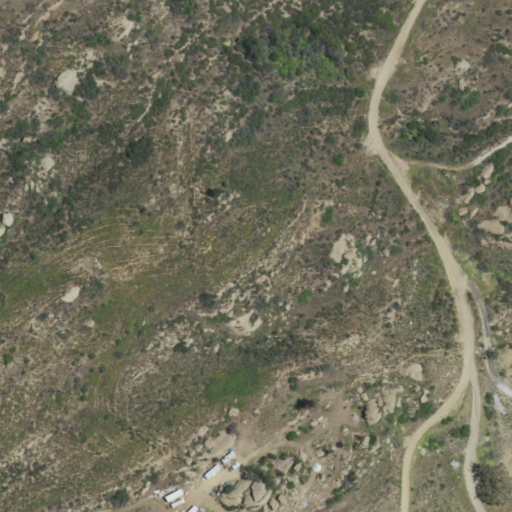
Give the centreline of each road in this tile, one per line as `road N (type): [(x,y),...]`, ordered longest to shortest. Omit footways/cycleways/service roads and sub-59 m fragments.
road 1 (track): [(417,0),(376,90),(371,128),(451,273),(462,311),(477,411),(472,499),(480,511)]
road 2 (track): [(472,364),(411,446),(402,511)]
road 3 (track): [(511,135),(468,165),(392,161)]
